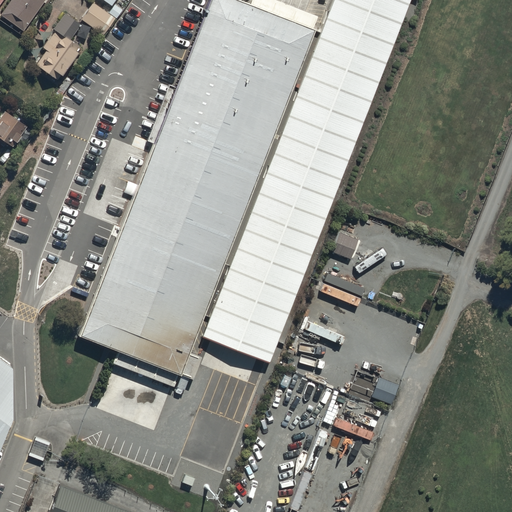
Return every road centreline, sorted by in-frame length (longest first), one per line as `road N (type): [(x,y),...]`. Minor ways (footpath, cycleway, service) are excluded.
road 1 (unknown): [(14,456),(91,477),(166,511)]
road 2 (unknown): [(260,511),(318,380)]
